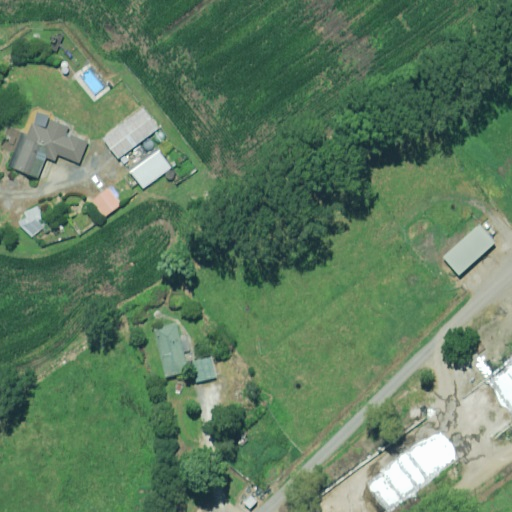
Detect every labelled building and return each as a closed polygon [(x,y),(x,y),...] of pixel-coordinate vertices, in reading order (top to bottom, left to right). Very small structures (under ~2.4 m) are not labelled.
[(161,131),(145,110),(106,139),(121,160),(161,131)] [(72,127),(38,113),(15,169),(40,179),(49,158),(58,162),(61,155),(81,164),(90,143),(69,134),(72,127)] [(174,169),(161,152),(134,173),(146,190),(174,169)] [(502,197),(492,184),(485,190),(495,203),(502,197)] [(124,206),(111,189),(94,202),(107,219),(124,206)] [(498,244),(482,226),(446,258),(462,277),(498,244)] [(192,373),(181,324),(157,330),(168,378),(192,373)] [(218,380),(214,358),(193,362),(198,384),(218,380)] [(511,422),(511,417),(486,385),(459,407),(464,412),(468,409),(492,439),(511,422)] [(450,477),(413,427),(397,439),(395,437),(382,447),(384,449),(372,458),(375,462),(361,472),(375,491),(379,488),(393,506),(403,499),(409,507),(450,477)] [(201,457),(198,443),(177,448),(180,461),(201,457)]
